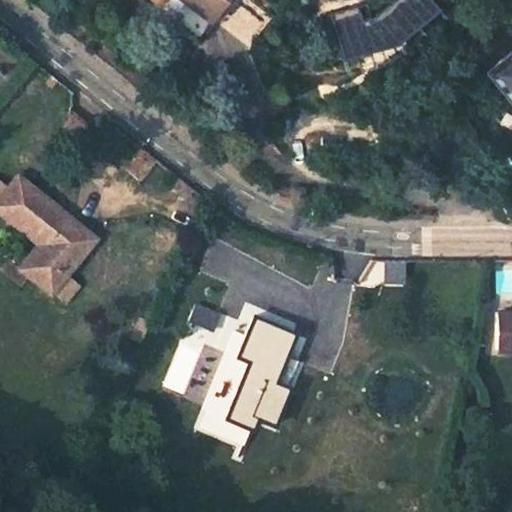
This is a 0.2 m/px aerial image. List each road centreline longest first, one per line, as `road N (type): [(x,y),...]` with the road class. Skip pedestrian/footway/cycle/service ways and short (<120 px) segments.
road 1 (tertiary): [(0,5),(189,164),(260,210),(314,230),(444,239)]
road 2 (residential): [(444,239),(437,162),(450,83),(471,45),(511,13)]
